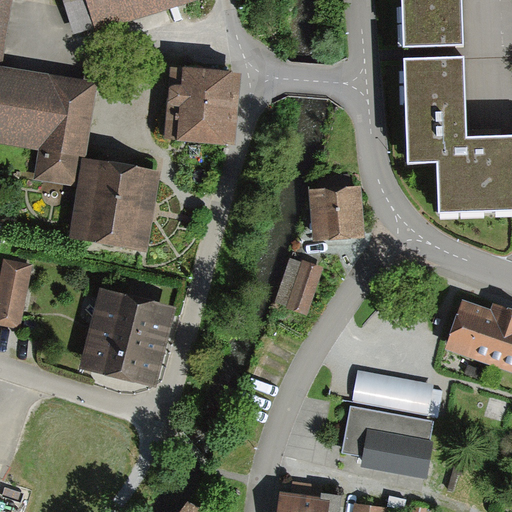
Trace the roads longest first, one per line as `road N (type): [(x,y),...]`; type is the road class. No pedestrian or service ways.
road 1 (residential): [(0,368),(141,410),(158,407),(171,391),(250,112),(252,76)]
road 2 (residential): [(252,511),(279,407),(317,336),(356,275),(405,231)]
road 3 (residential): [(367,83),(370,150),(405,231)]
